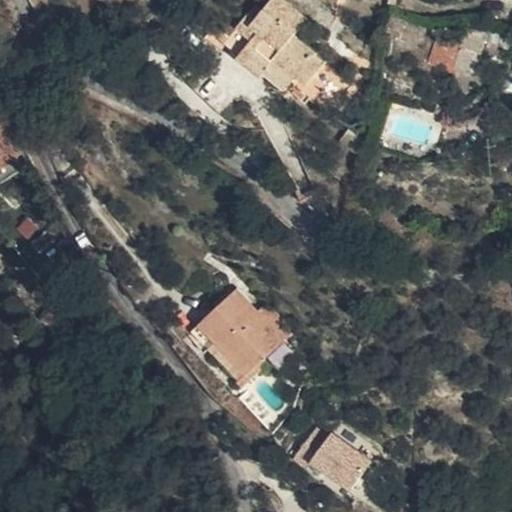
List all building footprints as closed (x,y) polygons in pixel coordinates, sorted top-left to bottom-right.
[(242,45),(232,63),(258,79),(262,73),(284,88),(290,82),(295,72),(306,78),(317,59),(307,52),(310,48),(287,32),(297,13),(274,0),(258,0),(253,11),(243,7),(226,35),(242,45)] [(458,17),(451,37),(428,28),(419,56),(446,65),(449,59),(468,64),(480,25),(458,17)] [(215,52),(232,63),(242,45),(226,35),(215,52)] [(295,72),(290,82),(301,87),(306,78),(295,72)] [(424,115),(388,105),(383,123),(416,134),(427,131),(424,115)] [(0,169),(10,163),(0,145),(0,169)] [(54,284),(69,275),(57,257),(42,265),(54,284)] [(180,304),(239,366),(274,333),(251,309),(258,301),(246,290),(240,296),(216,272),(180,304)] [(231,375),(239,366),(180,304),(165,317),(185,340),(192,335),(231,375)] [(316,452),(356,480),(375,454),(336,426),(333,430),(320,421),(299,450),(311,459),(316,452)]
